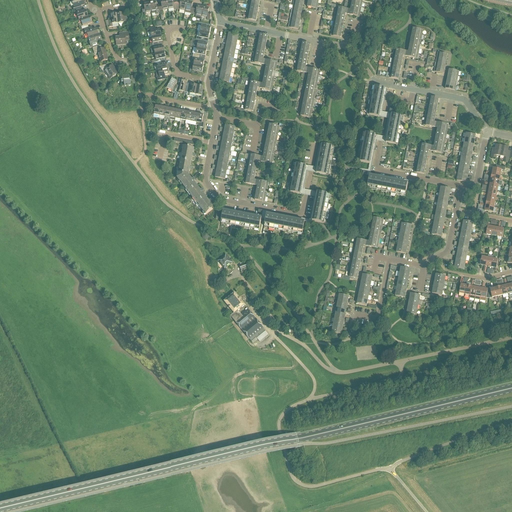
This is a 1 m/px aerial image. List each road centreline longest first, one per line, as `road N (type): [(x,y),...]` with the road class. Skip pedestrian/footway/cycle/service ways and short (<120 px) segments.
road 1 (primary): [(0,511),(511,388)]
road 2 (unclassified): [(307,399),(289,408),(278,427),(298,483),(312,487),(385,469),(426,511)]
road 3 (residential): [(316,144),(302,215),(217,197),(205,182),(211,142)]
road 4 (residential): [(413,89),(375,81),(351,47),(220,21)]
road 5 (residential): [(460,186),(375,169),(389,98),(410,102),(413,89)]
